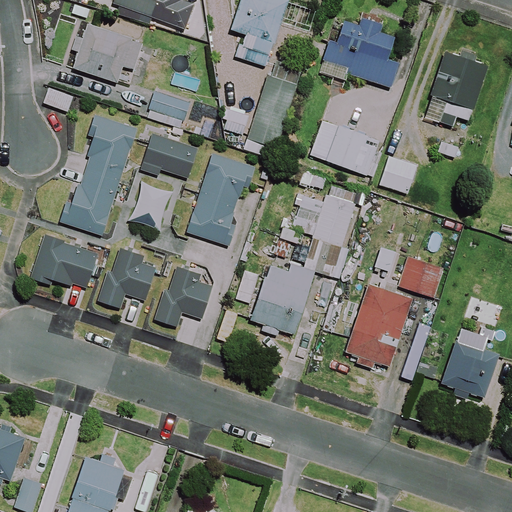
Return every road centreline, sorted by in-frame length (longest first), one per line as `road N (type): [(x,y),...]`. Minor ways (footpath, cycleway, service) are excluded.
road 1 (residential): [(511,502),(30,344)]
road 2 (residential): [(7,0),(27,151)]
